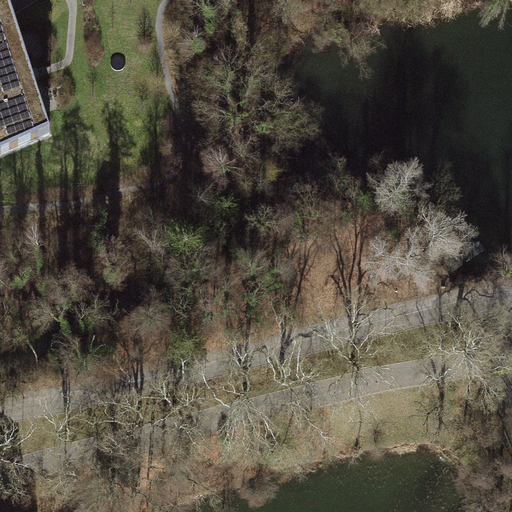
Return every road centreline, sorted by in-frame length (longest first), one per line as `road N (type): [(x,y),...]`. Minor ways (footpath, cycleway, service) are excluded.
road 1 (residential): [(0,472),(454,361),(496,349),(511,326)]
road 2 (residential): [(511,309),(479,304),(0,416)]
